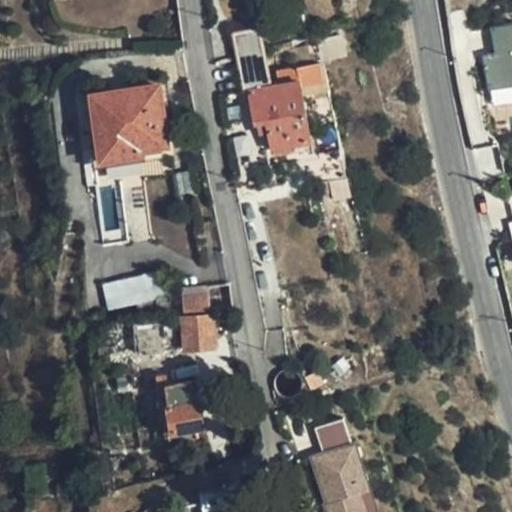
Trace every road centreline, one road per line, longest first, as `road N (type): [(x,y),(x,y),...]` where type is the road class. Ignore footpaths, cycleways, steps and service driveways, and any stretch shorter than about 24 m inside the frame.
road 1 (residential): [(291,511),(260,408),(192,0)]
road 2 (tertiary): [(511,403),(420,0)]
